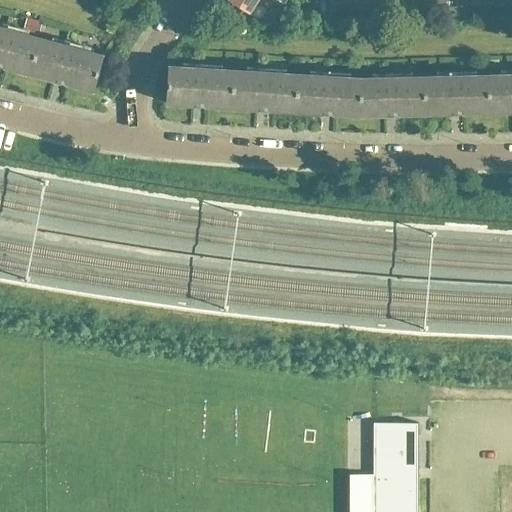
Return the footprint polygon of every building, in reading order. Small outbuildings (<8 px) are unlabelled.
[(271,0),(228,0),(229,0),(249,12),(256,2),(267,8),(271,0)] [(375,0),(376,9),(387,8),(386,0),(375,0)] [(397,0),(386,0),(387,8),(398,8),(397,0)] [(330,10),(341,10),(340,1),(329,2),(330,10)] [(351,1),(340,1),(341,10),(352,10),(351,1)] [(286,20),(293,11),(285,6),(279,15),(286,20)] [(0,65),(28,73),(38,37),(0,27),(0,65)] [(92,90),(102,55),(38,37),(28,73),(60,82),(92,90)] [(232,107),(235,70),(170,66),(168,103),(199,105),(232,107)] [(297,111),(299,75),(235,70),(232,107),(262,109),(297,111)] [(511,74),(488,75),(489,112),(511,111),(511,74)] [(361,116),(363,79),(299,75),(297,111),(326,113),(361,116)] [(489,112),(488,75),(424,77),(425,114),(454,113),(489,112)] [(425,114),(424,77),(368,79),(363,79),(361,116),(368,116),(392,115),(425,114)] [(373,423),(374,511),(417,511),(416,422),(373,423)]
